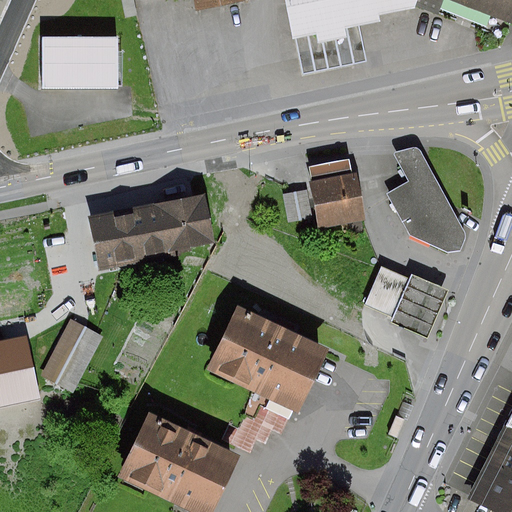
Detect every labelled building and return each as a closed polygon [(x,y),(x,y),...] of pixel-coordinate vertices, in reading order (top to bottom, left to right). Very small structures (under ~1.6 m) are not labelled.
[(290,0),(298,35),(418,2),(418,0),(290,0)] [(511,0),(418,0),(418,2),(444,12),(446,6),(493,25),(498,11),(511,16),(511,0)] [(348,39),(299,42),(301,69),(328,67),(328,59),(349,58),(348,39)] [(117,41),(45,41),(45,87),(117,87),(117,41)] [(410,149),(407,150),(398,151),(391,154),(390,155),(405,183),(383,196),(406,239),(443,255),(456,252),(460,242),(461,239),(461,236),(460,233),(458,230),(418,156),(417,153),(416,151),(414,150),(412,149),(410,149)] [(284,222),(311,217),(313,228),(361,219),(352,172),(348,173),(345,158),(305,166),(307,180),(305,180),(306,187),(278,192),(284,222)] [(214,193),(100,212),(109,264),(223,244),(214,193)] [(408,274),(406,279),(377,267),(362,303),(391,315),(387,323),(425,339),(446,290),(408,274)] [(333,346),(249,303),(216,368),(299,411),(333,346)] [(102,337),(73,322),(45,376),(73,391),(102,337)] [(26,344),(0,348),(0,399),(36,393),(26,344)] [(211,511),(244,448),(160,405),(127,470),(209,511),(211,511)] [(511,511),(511,420),(473,499),(499,511),(511,511)]
